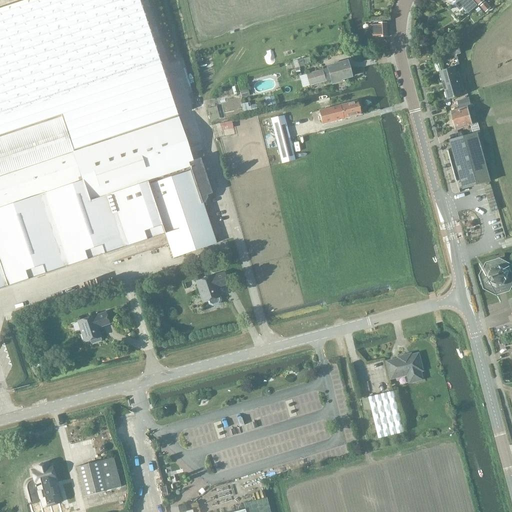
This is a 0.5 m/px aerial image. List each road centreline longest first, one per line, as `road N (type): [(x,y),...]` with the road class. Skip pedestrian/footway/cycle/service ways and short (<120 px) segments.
road 1 (unclassified): [(0,421),(462,297)]
road 2 (tertiary): [(462,297),(398,43),(405,0)]
road 3 (tertiary): [(511,475),(462,297)]
